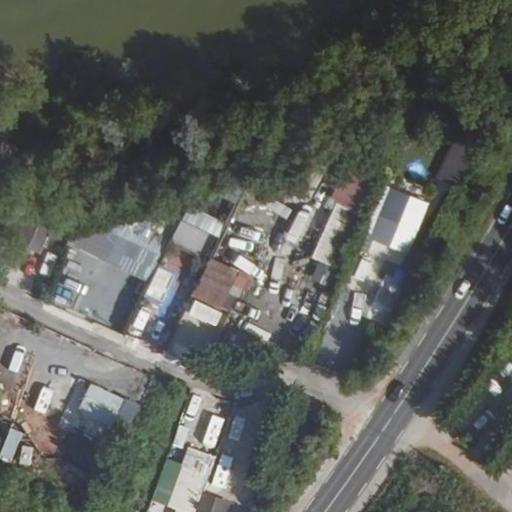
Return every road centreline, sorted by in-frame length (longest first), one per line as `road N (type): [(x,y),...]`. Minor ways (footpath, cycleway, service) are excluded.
road 1 (primary): [(511,222),(488,271),(325,511)]
road 2 (track): [(511,493),(397,412)]
